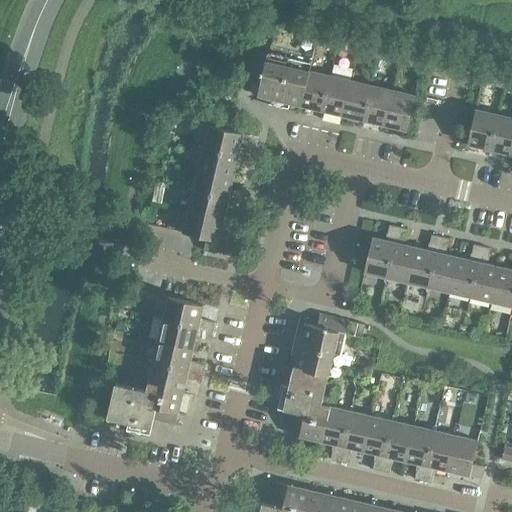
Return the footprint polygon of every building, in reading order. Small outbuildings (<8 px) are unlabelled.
[(336,49),(339,38),(327,35),(324,46),(336,49)] [(348,52),(350,41),(339,38),(336,49),(348,52)] [(378,59),(381,48),(369,45),(366,56),(378,59)] [(393,51),(381,48),(378,59),(390,62),(393,51)] [(301,105),(309,71),(311,64),(255,50),(249,79),(260,82),(257,95),(301,105)] [(424,58),(411,55),(408,66),(421,69),(424,58)] [(321,110),(329,75),(309,71),(301,105),(321,110)] [(504,88),(506,77),(494,74),(492,85),(504,88)] [(342,115),(350,80),(329,75),(321,110),(342,115)] [(363,119),(371,85),(350,80),(342,115),(363,119)] [(384,124),(392,90),(371,85),(363,119),(384,124)] [(415,95),(392,90),(384,124),(407,129),(415,95)] [(489,149),(497,114),(475,109),(467,144),(489,149)] [(510,154),(511,146),(511,117),(497,114),(489,149),(510,154)] [(200,144),(199,146),(254,158),(255,150),(247,148),(241,151),(239,151),(243,133),(208,125),(204,145),(200,144)] [(251,167),(254,158),(199,146),(199,147),(203,148),(198,168),(233,176),(237,159),(239,160),(243,165),(251,167)] [(229,193),(233,176),(198,168),(194,187),(190,186),(189,188),(243,201),(245,192),(237,190),(232,193),(229,193)] [(241,209),(243,201),(189,188),(189,189),(193,190),(189,210),(223,218),(227,201),(230,202),(233,207),(241,209)] [(215,252),(223,218),(189,210),(184,232),(207,238),(204,249),(215,252)] [(385,280),(397,226),(389,224),(387,233),(390,238),(390,240),(372,236),(370,245),(363,271),(384,276),(384,280),(385,280)] [(407,281),(415,246),(398,243),(399,240),(403,237),(404,237),(406,228),(397,226),(385,280),(387,281),(387,277),(407,281)] [(427,290),(439,236),(431,234),(429,243),(432,248),(432,250),(415,246),(407,281),(426,286),(426,290),(427,290)] [(449,291),(457,256),(440,252),(441,250),(445,246),(446,246),(448,238),(439,236),(427,290),(429,291),(430,287),(449,291)] [(469,300),(481,246),(473,244),(471,252),(471,253),(474,258),(474,260),(457,256),(449,291),(468,296),(468,300),(469,300)] [(491,301),(499,266),(482,262),(483,260),(487,256),(488,256),(490,248),(481,246),(469,300),(471,300),(471,296),(491,301)] [(511,310),(511,305),(511,268),(499,266),(491,301),(510,305),(510,309),(511,310)] [(199,323),(203,305),(168,297),(164,317),(159,316),(159,317),(214,330),(215,322),(207,320),(202,323),(199,323)] [(335,373),(348,320),(319,314),(317,325),(303,322),(293,365),(328,373),(328,374),(338,377),(339,374),(335,373)] [(212,339),(214,330),(159,317),(159,319),(163,320),(158,340),(193,348),(197,331),(200,332),(203,337),(212,339)] [(364,324),(350,321),(347,334),(361,337),(364,324)] [(113,340),(110,351),(116,352),(118,341),(113,340)] [(189,365),(193,348),(158,340),(154,359),(150,358),(149,360),(204,372),(206,364),(197,362),(192,365),(189,365)] [(202,381),(204,372),(149,360),(149,361),(153,362),(149,382),(184,390),(187,373),(190,374),(193,379),(202,381)] [(321,403),(328,374),(328,373),(293,365),(289,385),(281,384),(276,407),(297,412),(296,417),(295,417),(290,421),(287,433),(321,441),(330,405),(321,403)] [(176,424),(184,390),(149,382),(147,390),(115,382),(107,417),(128,422),(127,430),(150,435),(155,414),(160,415),(164,421),(176,424)] [(338,461),(351,406),(349,406),(348,410),(330,405),(321,441),(338,445),(337,447),(332,450),(330,459),(338,461)] [(363,450),(371,415),(351,410),(352,407),(351,406),(338,461),(347,463),(349,454),(348,454),(346,449),(346,446),(363,450)] [(380,471),(393,416),(391,416),(390,419),(371,415),(363,450),(380,454),(379,457),(375,460),(374,460),(372,469),(380,471)] [(405,460),(413,425),(393,420),(394,416),(393,416),(380,471),(389,473),(391,464),(390,464),(391,464),(388,459),(388,456),(405,460)] [(422,480),(435,426),(433,425),(432,429),(413,425),(405,460),(422,464),(421,467),(417,470),(416,470),(414,478),(422,480)] [(448,470),(455,435),(435,430),(436,426),(435,426),(422,480),(431,482),(433,474),(433,473),(430,469),(431,466),(448,470)] [(478,440),(455,435),(448,470),(481,478),(484,466),(472,463),(478,440)] [(508,460),(511,448),(504,446),(501,458),(502,459),(508,460)] [(304,511),(309,489),(276,482),(273,494),(277,499),(276,505),(255,500),(251,511),(304,511)] [(327,511),(331,495),(309,489),(304,511),(327,511)] [(349,511),(352,499),(331,495),(327,511),(349,511)] [(371,511),(373,504),(352,499),(349,511),(371,511)]
